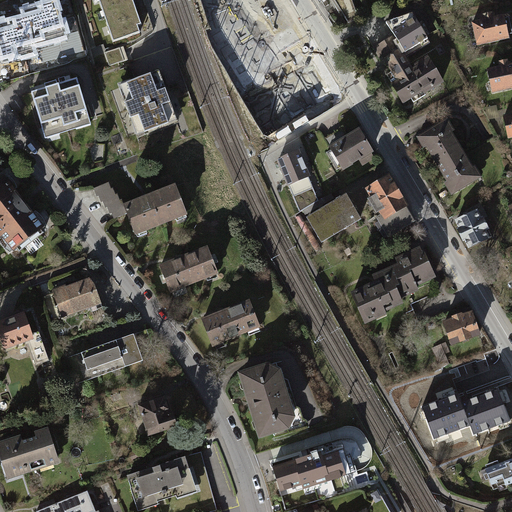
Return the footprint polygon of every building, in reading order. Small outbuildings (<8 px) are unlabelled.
[(24,20),(0,25),(0,58),(3,58),(4,62),(34,54),(32,48),(65,39),(54,0),(44,0),(42,1),(43,4),(22,10),(24,20)] [(97,0),(112,42),(140,33),(137,25),(140,24),(132,0),(97,0)] [(395,42),(370,56),(399,108),(444,83),(430,58),(415,67),(408,53),(429,41),(413,13),(387,27),(395,42)] [(505,17),(475,23),(480,45),(510,39),(505,17)] [(110,67),(129,61),(125,47),(106,53),(110,67)] [(511,62),(486,69),(493,98),(511,93),(511,62)] [(158,71),(118,86),(137,138),(178,124),(158,71)] [(79,79),(33,92),(46,138),(92,125),(79,79)] [(448,123),(419,139),(452,198),(482,182),(448,123)] [(361,132),(328,148),(341,173),(373,156),(361,132)] [(300,152),(277,160),(287,189),(311,180),(300,152)] [(393,177),(367,191),(383,223),(376,226),(383,240),(416,223),(393,177)] [(4,179),(0,182),(0,240),(10,255),(43,232),(4,179)] [(169,182),(144,192),(157,223),(181,213),(169,182)] [(114,219),(125,214),(120,202),(107,183),(92,191),(95,198),(98,197),(100,202),(102,202),(104,208),(106,208),(109,214),(111,212),(114,219)] [(144,192),(120,202),(125,214),(133,233),(157,223),(144,192)] [(348,196),(306,218),(320,245),(362,222),(348,196)] [(480,211),(457,220),(468,249),(491,240),(480,211)] [(376,284),(353,294),(365,324),(406,308),(403,302),(421,295),(418,288),(435,281),(422,248),(397,258),(399,265),(372,276),(376,284)] [(209,249),(160,266),(170,295),(219,278),(209,249)] [(80,282),(68,287),(77,311),(97,303),(90,284),(101,280),(92,267),(76,272),(80,282)] [(68,287),(51,293),(60,317),(77,311),(68,287)] [(250,303),(204,319),(214,348),(260,332),(250,303)] [(482,336),(473,312),(441,323),(447,341),(432,347),(439,366),(454,361),(449,347),(482,336)] [(28,318),(0,325),(0,338),(3,351),(27,345),(33,367),(50,362),(43,334),(33,337),(28,318)] [(132,333),(113,340),(124,368),(143,362),(132,333)] [(113,340),(96,346),(106,375),(124,368),(113,340)] [(96,346),(75,353),(85,382),(106,375),(96,346)] [(267,366),(240,374),(260,438),(288,429),(294,417),(279,371),(267,366)] [(499,390),(463,403),(471,427),(475,436),(511,423),(499,390)] [(460,394),(423,407),(435,440),(471,427),(463,403),(460,394)] [(169,398),(137,407),(146,437),(178,428),(169,398)] [(22,436),(0,442),(0,450),(8,478),(60,463),(49,426),(35,430),(37,438),(23,442),(22,436)] [(326,451),(273,465),(279,490),(332,476),(326,451)] [(188,459),(128,477),(138,510),(198,493),(188,459)] [(511,460),(485,470),(493,493),(511,486),(511,460)] [(86,491),(35,511),(34,511),(93,511),(94,511),(86,491)]
